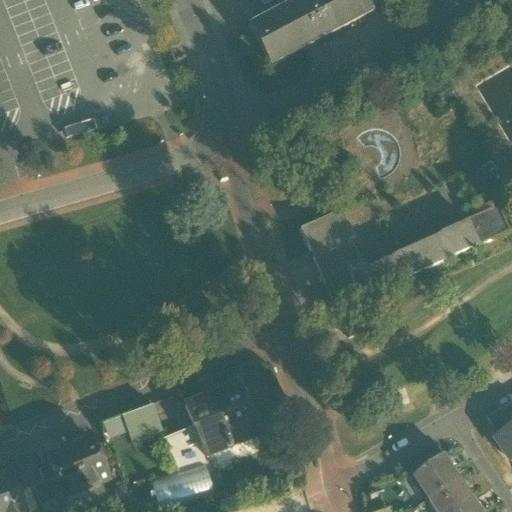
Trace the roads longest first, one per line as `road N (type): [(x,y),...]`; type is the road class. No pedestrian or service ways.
road 1 (residential): [(276,339),(0,446)]
road 2 (residential): [(227,137),(404,51),(483,0)]
road 3 (residential): [(0,212),(227,137)]
road 4 (residential): [(227,137),(276,339)]
road 5 (residential): [(276,339),(329,488)]
road 6 (residential): [(183,0),(227,137)]
road 7 (residential): [(329,488),(452,420)]
